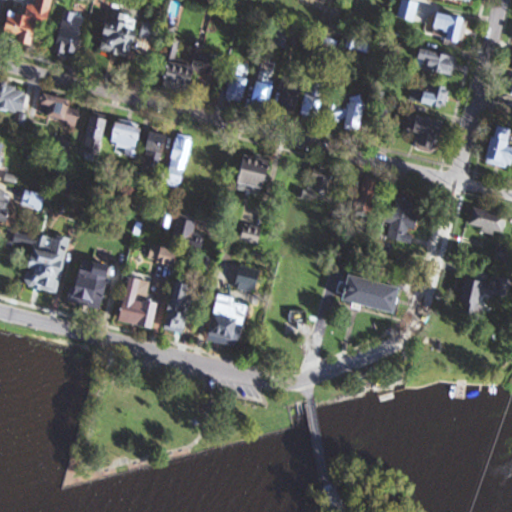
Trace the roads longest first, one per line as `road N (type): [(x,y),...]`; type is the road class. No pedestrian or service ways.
road 1 (residential): [(458,181),(0,65)]
road 2 (residential): [(306,383),(0,310)]
road 3 (residential): [(306,383),(387,347),(421,316),(458,181)]
road 4 (residential): [(458,181),(504,0)]
